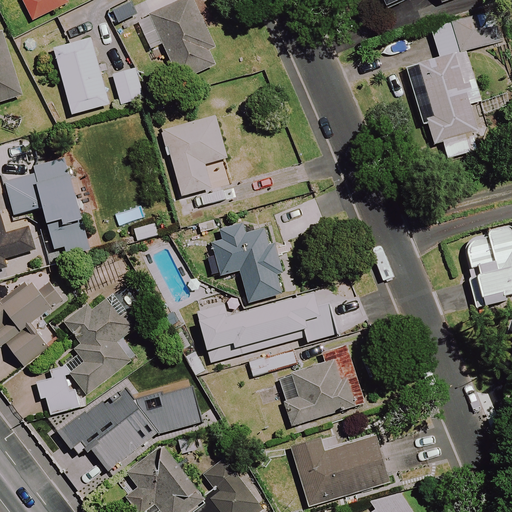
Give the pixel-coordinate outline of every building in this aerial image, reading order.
[(67,5),(64,0),(17,0),(28,23),(67,5)] [(213,49),(189,0),(183,0),(145,18),(178,85),(215,67),(208,52),(213,49)] [(379,0),(383,10),(408,0),(438,0),(439,1),(442,0),(379,0)] [(135,8),(107,23),(137,78),(164,64),(135,8)] [(492,45),(483,15),(443,27),(444,33),(430,38),(437,60),(409,68),(432,147),(475,134),(464,94),(472,92),(466,71),(458,73),(453,57),(492,45)] [(0,104),(22,97),(2,34),(0,34),(0,104)] [(106,107),(88,41),(51,52),(69,118),(106,107)] [(133,71),(109,79),(120,109),(143,100),(133,71)] [(225,161),(213,118),(160,133),(178,199),(209,190),(202,167),(225,161)] [(38,210),(45,234),(52,255),(65,251),(59,230),(79,223),(60,161),(27,172),(29,177),(2,186),(12,218),(38,210)] [(273,240),(265,242),(262,229),(245,233),(242,221),(214,228),(217,241),(207,243),(216,278),(236,273),(245,307),(279,298),(272,271),(280,269),(273,240)] [(156,237),(153,225),(130,232),(134,244),(156,237)] [(0,271),(7,270),(5,261),(33,254),(27,230),(2,236),(0,227),(0,271)] [(511,294),(511,228),(484,236),(486,243),(467,249),(475,279),(470,280),(477,304),(511,294)] [(28,279),(15,289),(6,278),(0,282),(0,351),(3,349),(20,370),(49,348),(33,327),(53,311),(28,279)] [(87,311),(83,304),(57,323),(72,345),(42,367),(46,382),(33,386),(36,399),(41,398),(47,421),(83,411),(82,399),(105,382),(138,359),(124,339),(140,328),(128,312),(118,319),(104,299),(87,311)] [(284,309),(250,318),(259,351),(292,343),(284,309)] [(317,354),(321,365),(289,375),(297,399),(279,405),(287,429),(351,409),(364,405),(345,345),(317,354)] [(293,350),(245,363),(249,379),(298,366),(293,350)] [(385,485),(371,439),(319,455),(314,440),(287,448),(305,509),(385,485)] [(205,477),(211,485),(195,496),(158,443),(122,468),(131,480),(110,494),(121,509),(130,503),(135,511),(256,511),(260,510),(226,462),(205,477)] [(407,511),(397,495),(367,503),(373,511),(407,511)]
